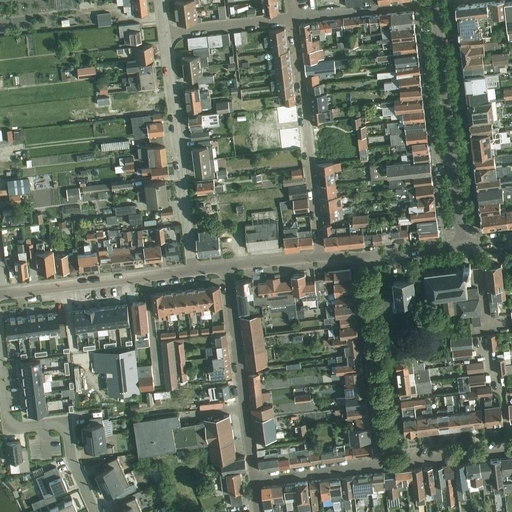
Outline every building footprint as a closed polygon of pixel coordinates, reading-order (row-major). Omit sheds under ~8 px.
[(176,14),(196,11),(195,5),(199,3),(198,0),(184,0),(185,1),(174,2),(176,14)] [(277,1),(262,2),(263,15),(278,13),(277,1)] [(490,19),(505,17),(503,2),(456,7),(457,17),(477,15),(487,14),(487,18),(490,19)] [(511,2),(504,3),(504,2),(503,2),(505,17),(506,22),(508,41),(511,40),(511,2)] [(123,7),(124,12),(126,12),(127,17),(147,14),(146,4),(123,7)] [(219,20),(226,19),(224,6),(218,7),(219,20)] [(77,10),(63,13),(64,19),(78,16),(77,10)] [(196,11),(176,14),(177,25),(201,22),(201,19),(196,18),(196,11)] [(393,29),(414,27),(413,12),(383,16),(383,15),(379,16),(380,25),(392,23),(393,29)] [(109,13),(97,15),(98,26),(120,24),(119,18),(110,19),(109,13)] [(505,17),(490,19),(487,19),(478,20),(477,15),(457,17),(460,37),(482,35),(483,36),(491,35),(490,25),(500,24),(500,23),(506,22),(505,17)] [(61,27),(92,24),(91,16),(60,20),(61,27)] [(381,31),(380,25),(379,16),(369,17),(371,32),(381,31)] [(366,33),(371,32),(369,17),(359,18),(360,27),(365,26),(366,33)] [(344,29),(360,27),(359,18),(343,20),(344,29)] [(330,21),(331,31),(336,30),(337,36),(343,36),(341,20),(330,21)] [(332,34),(331,31),(330,21),(320,23),(321,32),(322,40),(326,40),(325,35),(332,34)] [(322,40),(321,32),(320,23),(309,24),(311,33),(311,35),(319,34),(320,41),(321,41),(321,40),(322,40)] [(124,37),(124,44),(141,42),(138,24),(118,26),(119,37),(124,37)] [(311,35),(311,33),(309,24),(299,25),(301,36),(311,35)] [(391,39),(382,40),(382,43),(416,39),(414,27),(391,29),(391,39)] [(264,42),(285,40),(284,29),(269,31),(269,37),(264,38),(264,42)] [(221,35),(222,46),(229,46),(228,34),(221,35)] [(352,35),(345,36),(346,48),(358,47),(356,34),(352,35)] [(471,45),(483,44),(483,39),(485,38),(485,41),(494,40),(494,34),(491,35),(483,36),(482,35),(460,37),(461,45),(471,44),(471,45)] [(208,48),(215,47),(214,35),(207,36),(208,48)] [(215,47),(222,46),(221,35),(214,35),(215,47)] [(320,41),(318,41),(312,42),(311,35),(301,36),(303,52),(322,50),(321,41),(320,41)] [(189,50),(195,49),(208,48),(207,36),(187,38),(189,50)] [(287,52),(286,51),(286,44),(285,40),(264,42),(264,43),(265,47),(270,46),(271,53),(273,53),(287,52)] [(394,54),(418,52),(417,45),(416,40),(388,43),(383,44),(383,49),(394,48),(394,54)] [(492,60),(483,61),(482,56),(485,56),(485,49),(498,48),(497,42),(483,44),(471,45),(471,44),(461,45),(463,68),(471,67),(472,67),(483,65),(483,66),(503,64),(509,64),(508,52),(491,54),(492,60)] [(133,62),(153,60),(151,46),(128,48),(129,53),(132,52),(133,62)] [(183,69),(201,67),(208,66),(207,56),(209,56),(208,48),(195,49),(196,57),(181,59),(183,69)] [(305,64),(324,62),(323,50),(322,50),(303,52),(305,64)] [(290,62),(289,59),(288,51),(286,51),(287,52),(273,53),(274,59),(268,60),(268,64),(290,62)] [(396,67),(419,64),(418,52),(394,54),(377,56),(378,61),(395,59),(396,67)] [(318,74),(324,74),(335,72),(335,65),(337,65),(339,67),(348,66),(348,59),(324,62),(305,64),(306,76),(318,74)] [(154,70),(153,60),(133,62),(125,63),(113,64),(114,74),(136,72),(154,70)] [(276,75),(291,73),(290,62),(268,64),(269,69),(275,68),(276,75)] [(101,63),(81,63),(81,72),(101,71),(101,63)] [(399,76),(420,73),(419,64),(396,67),(396,71),(384,73),(377,74),(377,78),(391,77),(399,76)] [(464,76),(498,73),(499,73),(499,67),(504,67),(503,64),(483,66),(483,65),(472,67),(471,67),(463,68),(464,76)] [(213,76),(202,77),(201,67),(183,69),(184,80),(199,78),(200,84),(214,82),(213,76)] [(128,83),(155,80),(154,70),(136,72),(137,76),(121,78),(122,84),(128,83)] [(75,80),(88,80),(87,72),(75,73),(75,80)] [(292,84),(291,74),(291,73),(276,75),(277,81),(270,82),(271,86),(292,84)] [(387,89),(421,85),(420,73),(399,76),(391,77),(392,83),(384,83),(385,89),(387,89)] [(499,87),(499,86),(498,73),(464,76),(466,91),(494,88),(499,87)] [(317,79),(318,79),(318,74),(306,76),(307,86),(318,85),(317,79)] [(128,83),(128,86),(125,86),(126,92),(156,88),(155,80),(128,83)] [(251,83),(244,85),(245,92),(253,91),(251,83)] [(279,97),(280,96),(294,95),(292,84),(271,86),(271,91),(278,90),(279,97)] [(322,94),(324,94),(323,84),(318,85),(307,86),(308,96),(322,94)] [(100,94),(107,93),(106,85),(99,86),(100,94)] [(401,101),(423,98),(421,85),(387,89),(388,93),(398,92),(398,91),(400,91),(401,101)] [(511,87),(503,88),(504,98),(511,97),(511,87)] [(488,100),(492,100),(495,99),(494,88),(466,91),(467,104),(488,101),(488,100)] [(187,101),(210,98),(209,93),(199,94),(199,89),(185,91),(187,101)] [(152,109),(150,93),(129,95),(131,111),(152,109)] [(310,111),(323,109),(325,109),(324,94),(322,94),(308,96),(310,111)] [(294,95),(280,96),(279,98),(280,106),(295,104),(294,95)] [(189,117),(198,116),(197,111),(201,110),(201,109),(211,108),(210,98),(187,101),(188,111),(188,112),(189,117)] [(391,114),(424,110),(423,98),(401,101),(394,101),(381,102),(383,115),(391,114)] [(487,121),(494,120),(492,100),(488,100),(488,101),(467,104),(470,124),(487,121)] [(217,113),(233,111),(232,101),(216,103),(217,113)] [(295,106),(276,108),(278,119),(296,116),(295,106)] [(311,123),(325,122),(323,109),(310,111),(311,123)] [(408,121),(425,119),(424,110),(391,114),(391,120),(399,119),(400,122),(408,121)] [(198,116),(189,117),(188,117),(190,128),(218,125),(217,113),(198,116)] [(149,146),(163,145),(162,135),(163,134),(161,122),(160,120),(161,119),(160,114),(152,115),(153,123),(146,123),(147,136),(148,136),(149,146)] [(298,129),(296,116),(278,119),(279,131),(298,129)] [(366,126),(365,126),(361,126),(360,117),(351,118),(352,128),(356,128),(366,126)] [(410,132),(426,130),(425,119),(408,121),(400,122),(396,123),(396,128),(391,129),(391,132),(389,132),(389,134),(390,134),(410,132)] [(471,135),(489,133),(498,132),(497,129),(493,129),(492,123),(499,122),(499,120),(494,120),(487,121),(470,124),(471,135)] [(358,138),(367,137),(366,126),(356,128),(357,130),(358,138)] [(299,139),(298,129),(279,131),(280,141),(299,139)] [(396,145),(428,142),(426,130),(410,132),(390,134),(391,145),(396,145)] [(23,131),(14,132),(14,140),(24,139),(23,131)] [(209,138),(208,132),(190,134),(191,140),(209,138)] [(472,146),(500,143),(499,139),(490,140),(489,133),(471,135),(472,146)] [(359,149),(367,148),(368,148),(367,137),(358,138),(359,149)] [(300,149),(299,139),(280,141),(281,151),(300,149)] [(129,141),(113,143),(113,149),(130,147),(129,141)] [(212,146),(210,146),(209,141),(198,143),(198,148),(192,149),(194,161),(214,159),(212,146)] [(413,154),(429,152),(428,142),(396,145),(397,150),(413,148),(413,154)] [(495,148),(500,148),(509,147),(508,142),(500,143),(472,146),(474,158),(496,155),(495,148)] [(138,159),(144,158),(148,157),(149,165),(166,162),(164,145),(163,145),(149,146),(137,148),(138,159)] [(359,149),(360,157),(367,156),(367,148),(359,149)] [(18,150),(8,151),(9,161),(19,160),(18,150)] [(430,162),(429,152),(413,154),(403,155),(405,163),(410,162),(410,164),(430,162)] [(494,160),(502,159),(502,162),(511,160),(511,153),(496,155),(474,158),(475,169),(495,166),(494,160)] [(93,154),(76,156),(77,163),(94,161),(93,154)] [(119,166),(123,165),(133,164),(132,158),(118,159),(119,166)] [(214,178),(213,172),(215,172),(214,159),(194,161),(196,174),(201,174),(202,179),(214,178)] [(12,162),(0,163),(0,171),(6,171),(6,165),(8,165),(8,166),(12,165),(13,166),(16,165),(16,162),(12,162)] [(411,176),(431,174),(430,162),(410,164),(410,162),(405,163),(370,166),(372,180),(411,176)] [(318,173),(334,171),(333,163),(317,165),(318,173)] [(137,174),(150,172),(151,178),(167,176),(166,165),(136,168),(137,174)] [(495,166),(475,169),(476,180),(501,177),(501,174),(496,174),(495,166)] [(301,170),(291,171),(292,178),(302,177),(301,170)] [(319,187),(336,185),(334,171),(318,173),(319,187)] [(415,187),(433,184),(431,174),(411,176),(411,177),(402,178),(402,183),(406,183),(406,184),(414,183),(415,187)] [(511,175),(501,177),(476,180),(477,190),(500,188),(500,183),(511,182),(511,175)] [(292,178),(283,179),(284,186),(303,184),(302,177),(292,178)] [(195,188),(197,189),(198,195),(224,192),(223,186),(214,187),(213,180),(196,182),(196,183),(195,185),(195,188)] [(0,182),(0,191),(19,189),(17,181),(0,182)] [(127,187),(127,188),(132,188),(131,181),(111,183),(112,190),(117,189),(116,188),(127,187)] [(137,196),(170,192),(169,189),(165,189),(164,182),(143,185),(144,191),(136,192),(137,196)] [(110,184),(82,186),(82,193),(110,190),(110,184)] [(418,198),(434,196),(433,184),(415,187),(396,190),(396,195),(409,193),(410,199),(418,198)] [(337,196),(336,185),(319,187),(320,198),(337,196)] [(306,186),(288,188),(289,200),(307,198),(306,186)] [(499,200),(511,198),(511,186),(500,188),(477,190),(479,203),(499,200)] [(78,188),(66,189),(67,200),(80,199),(78,188)] [(170,192),(137,196),(137,201),(145,200),(146,205),(167,203),(166,196),(170,195),(170,192)] [(19,195),(9,196),(10,204),(20,203),(19,195)] [(322,209),(343,207),(341,195),(337,196),(320,198),(322,209)] [(410,211),(436,208),(434,196),(418,198),(410,199),(403,200),(402,203),(402,212),(409,211),(410,211)] [(309,211),(308,199),(294,200),(295,212),(309,211)] [(500,209),(499,200),(479,203),(480,214),(494,212),(505,211),(504,208),(500,209)] [(275,211),(274,201),(253,205),(254,214),(275,211)] [(135,213),(134,205),(114,207),(115,215),(135,213)] [(81,219),(115,215),(114,207),(80,211),(81,219)] [(323,220),(344,219),(343,207),(322,209),(323,220)] [(161,217),(170,216),(172,216),(171,208),(159,209),(160,217),(161,217)] [(413,222),(436,219),(437,219),(436,208),(410,211),(411,216),(396,217),(396,220),(399,220),(399,224),(399,225),(400,225),(413,224),(413,222)] [(496,229),(508,228),(506,211),(505,211),(494,212),(496,229)] [(128,214),(129,224),(142,223),(141,212),(128,214)] [(482,231),(496,229),(494,212),(480,214),(482,231)] [(23,215),(9,216),(10,224),(11,227),(24,225),(24,222),(30,221),(29,214),(23,215)] [(42,214),(33,215),(34,223),(42,222),(42,214)] [(354,227),(363,226),(369,226),(368,215),(353,217),(353,220),(354,227)] [(115,216),(106,217),(107,224),(116,223),(115,216)] [(418,230),(438,229),(436,219),(413,222),(413,224),(417,223),(418,230)] [(363,228),(363,226),(354,227),(353,220),(348,221),(349,223),(351,246),(364,244),(363,228)] [(338,247),(351,246),(349,223),(342,224),(342,228),(337,229),(338,247)] [(400,230),(400,225),(399,225),(399,224),(390,225),(392,241),(408,239),(408,232),(407,229),(400,230)] [(338,247),(337,229),(331,230),(331,225),(323,226),(325,248),(338,247)] [(392,241),(390,225),(381,226),(383,242),(392,241)] [(263,228),(265,248),(279,246),(277,226),(263,228)] [(374,243),(383,242),(381,226),(376,226),(377,233),(373,233),(373,234),(374,243)] [(373,234),(373,233),(368,234),(367,227),(363,228),(364,244),(374,243),(373,234)] [(154,229),(156,243),(164,242),(162,228),(154,229)] [(249,229),(252,250),(265,248),(263,228),(249,229)] [(299,249),(298,239),(298,235),(297,228),(283,229),(286,250),(299,249)] [(199,256),(208,255),(205,229),(204,230),(204,233),(199,233),(199,237),(197,237),(198,239),(197,240),(199,256)] [(205,229),(208,255),(220,253),(218,237),(216,237),(215,231),(209,232),(208,229),(205,229)] [(236,231),(238,251),(252,250),(249,229),(236,231)] [(408,239),(410,239),(420,238),(439,236),(438,229),(418,230),(408,232),(408,239)] [(143,248),(142,239),(141,230),(136,231),(138,247),(133,247),(131,248),(133,263),(145,262),(143,248)] [(224,253),(238,251),(236,231),(221,233),(224,253)] [(298,239),(299,249),(313,247),(311,231),(309,231),(309,233),(304,234),(305,238),(298,239)] [(27,276),(24,242),(23,239),(20,240),(20,244),(17,244),(18,253),(17,253),(18,262),(14,262),(16,277),(27,276)] [(108,245),(109,245),(108,239),(103,240),(104,246),(106,246),(107,250),(98,252),(100,267),(111,266),(108,245)] [(53,271),(51,252),(44,252),(42,243),(36,244),(37,253),(35,253),(37,273),(46,272),(46,274),(52,273),(52,271),(53,271)] [(176,243),(165,244),(167,259),(177,258),(176,243)] [(32,244),(25,245),(26,257),(34,256),(32,244)] [(77,256),(77,262),(78,270),(97,268),(96,253),(90,254),(89,245),(83,246),(84,255),(77,256)] [(122,265),(120,249),(111,250),(111,245),(109,245),(108,245),(111,266),(122,265)] [(143,248),(145,262),(160,260),(159,246),(143,248)] [(122,265),(133,263),(131,248),(120,249),(122,265)] [(77,262),(77,256),(76,250),(71,251),(72,255),(66,256),(66,255),(54,256),(56,272),(68,271),(67,263),(77,262)] [(466,266),(463,266),(463,270),(464,274),(465,274),(471,274),(470,268),(470,265),(466,266)] [(498,316),(497,299),(505,298),(505,293),(504,293),(501,265),(485,267),(488,294),(489,294),(489,299),(491,317),(498,316)] [(424,275),(424,276),(425,276),(426,282),(424,282),(425,284),(426,283),(427,290),(425,290),(425,291),(427,291),(428,299),(426,299),(427,300),(428,300),(428,301),(429,302),(429,301),(436,300),(436,301),(438,301),(438,300),(439,299),(440,305),(442,305),(442,307),(444,307),(445,318),(471,316),(472,326),(480,325),(479,315),(480,315),(478,300),(479,300),(479,294),(478,295),(477,288),(467,289),(465,274),(464,274),(463,270),(460,270),(457,271),(457,269),(455,269),(456,271),(449,271),(449,270),(447,270),(447,272),(442,272),(442,270),(440,271),(440,272),(435,273),(435,271),(433,271),(433,273),(427,274),(426,272),(425,272),(425,274),(425,275),(424,275)] [(333,282),(351,280),(350,270),(325,273),(325,279),(326,284),(334,283),(333,282)] [(307,295),(304,274),(291,275),(294,295),(301,294),(302,305),(308,305),(308,309),(318,308),(317,301),(316,294),(307,295)] [(269,284),(258,285),(259,296),(254,297),(255,305),(258,305),(261,305),(262,307),(269,306),(270,311),(284,309),(289,313),(290,319),(296,319),(294,303),(295,303),(294,295),(292,281),(278,283),(278,281),(274,279),(272,279),(269,282),(269,284)] [(327,294),(326,284),(325,279),(315,281),(316,294),(317,301),(327,299),(335,298),(335,297),(335,293),(327,294)] [(254,297),(253,286),(252,280),(236,282),(240,313),(259,311),(258,305),(255,305),(254,297)] [(342,293),(353,292),(351,280),(333,282),(334,283),(334,286),(335,293),(335,297),(342,296),(342,293)] [(413,280),(393,282),(395,301),(391,301),(393,313),(407,311),(406,309),(416,308),(415,301),(413,280)] [(208,288),(210,308),(211,313),(215,313),(215,307),(222,306),(220,286),(208,288)] [(203,308),(210,308),(208,288),(197,289),(199,309),(200,315),(204,314),(203,308)] [(192,310),(199,309),(197,289),(186,290),(188,310),(188,316),(193,315),(192,310)] [(181,311),(188,310),(186,290),(174,292),(177,311),(177,317),(182,317),(181,311)] [(170,312),(177,311),(174,292),(163,293),(166,319),(170,318),(170,312)] [(345,304),(354,303),(353,292),(342,293),(342,296),(335,297),(335,298),(327,299),(328,307),(345,304)] [(162,319),(166,319),(163,293),(151,294),(154,314),(161,313),(162,319)] [(391,298),(374,299),(377,325),(394,324),(391,301),(391,298)] [(149,337),(148,336),(145,302),(133,304),(136,339),(149,337)] [(327,318),(355,315),(354,303),(345,304),(328,307),(326,307),(326,313),(327,318)] [(127,304),(116,306),(118,325),(130,323),(127,304)] [(116,306),(105,307),(108,326),(118,325),(116,306)] [(105,307),(95,309),(97,327),(108,326),(105,307)] [(84,310),(86,329),(97,327),(95,309),(95,308),(84,310)] [(84,310),(73,311),(75,330),(86,329),(84,310)] [(297,319),(304,318),(303,310),(301,310),(296,311),(297,319)] [(56,313),(46,315),(48,333),(58,332),(59,337),(65,336),(64,324),(58,325),(56,313)] [(46,315),(36,316),(38,334),(48,333),(46,315)] [(240,317),(242,330),(262,328),(260,315),(240,317)] [(332,328),(357,325),(355,315),(327,318),(324,319),(325,324),(331,323),(332,328)] [(36,316),(26,317),(28,336),(38,334),(36,316)] [(26,317),(15,318),(18,337),(28,336),(26,317)] [(15,318),(5,320),(7,338),(18,337),(15,318)] [(328,340),(358,336),(357,325),(332,328),(334,337),(328,337),(328,340)] [(242,330),(243,338),(263,337),(262,328),(242,330)] [(211,347),(227,345),(226,333),(210,335),(211,347)] [(487,336),(489,351),(497,350),(495,335),(487,336)] [(343,356),(360,354),(358,336),(328,340),(323,341),(323,346),(333,344),(333,346),(342,345),(344,356),(342,356),(343,356)] [(243,338),(245,352),(265,349),(263,337),(243,338)] [(471,337),(451,339),(452,350),(472,348),(471,337)] [(176,351),(184,350),(183,342),(175,343),(176,351)] [(206,358),(213,357),(229,355),(227,345),(211,347),(205,348),(206,358)] [(134,346),(104,349),(109,394),(139,391),(134,346)] [(245,352),(247,368),(257,367),(267,365),(265,349),(245,352)] [(472,357),(471,349),(453,351),(454,359),(472,357)] [(177,361),(184,361),(185,360),(184,350),(176,351),(177,361)] [(336,365),(361,362),(360,354),(343,356),(343,361),(337,361),(337,365),(335,365),(336,365)] [(214,368),(230,366),(229,355),(213,357),(214,365),(209,365),(209,368),(214,368)] [(424,365),(418,365),(417,358),(396,361),(397,373),(414,371),(424,369),(424,365)] [(496,359),(498,374),(511,372),(511,364),(505,365),(504,359),(496,359)] [(39,361),(21,363),(22,374),(41,371),(39,361)] [(177,373),(186,372),(184,361),(177,361),(176,361),(177,373)] [(341,373),(362,370),(361,362),(336,365),(337,373),(341,373)] [(483,371),(482,362),(467,364),(468,373),(483,371)] [(210,379),(215,379),(232,377),(230,366),(214,368),(209,368),(210,379)] [(247,368),(248,376),(258,375),(257,367),(247,368)] [(347,383),(363,382),(362,370),(341,373),(337,373),(331,374),(332,380),(346,378),(347,383)] [(41,371),(22,374),(24,384),(42,382),(44,381),(43,371),(41,371)] [(429,380),(426,381),(425,377),(417,378),(417,380),(415,380),(414,371),(397,373),(399,384),(429,381),(429,380)] [(186,372),(177,373),(178,381),(187,380),(186,372)] [(139,375),(140,391),(154,389),(153,374),(139,375)] [(248,376),(249,384),(260,383),(259,374),(258,375),(248,376)] [(468,376),(469,386),(485,385),(484,374),(468,376)] [(401,396),(417,394),(430,393),(429,386),(430,386),(429,381),(399,384),(401,396)] [(42,382),(24,384),(25,394),(43,392),(42,382)] [(346,398),(365,395),(363,382),(347,383),(345,384),(346,398)] [(249,384),(250,394),(261,393),(260,383),(249,384)] [(228,385),(209,387),(210,399),(230,396),(228,385)] [(315,394),(315,386),(298,386),(298,394),(315,394)] [(478,396),(492,395),(491,387),(477,388),(478,396)] [(478,399),(478,396),(477,388),(469,389),(469,391),(467,391),(468,393),(469,402),(470,402),(470,400),(478,399)] [(43,392),(25,394),(26,404),(44,402),(43,392)] [(250,394),(251,401),(262,400),(265,399),(266,398),(266,393),(261,393),(250,394)] [(468,393),(459,394),(461,403),(469,402),(469,400),(468,393)] [(294,397),(295,404),(307,402),(306,395),(294,397)] [(346,408),(366,406),(365,395),(346,398),(341,399),(341,403),(346,403),(346,408)] [(452,414),(452,407),(450,395),(446,396),(448,410),(450,430),(461,429),(459,411),(457,412),(457,413),(452,414)] [(251,401),(252,409),(262,407),(262,400),(251,401)] [(422,400),(414,401),(415,408),(424,407),(426,407),(425,405),(426,405),(425,400),(422,400)] [(484,401),(487,425),(502,424),(500,406),(492,407),(491,400),(484,401)] [(414,401),(401,402),(402,409),(415,408),(414,401)] [(44,402),(26,404),(27,415),(48,412),(47,402),(44,402)] [(435,416),(432,416),(430,404),(426,405),(425,405),(426,407),(429,433),(439,432),(437,414),(435,414),(435,416)] [(479,411),(475,411),(474,404),(469,405),(470,412),(472,427),(483,426),(481,410),(480,408),(478,408),(479,411)] [(472,427),(470,412),(469,405),(466,405),(466,412),(461,413),(461,411),(459,411),(461,429),(472,427)] [(252,409),(253,419),(274,417),(273,406),(262,407),(252,409)] [(356,417),(368,416),(366,406),(346,408),(335,409),(336,414),(347,413),(348,421),(352,421),(356,420),(356,417)] [(429,433),(426,407),(424,407),(422,407),(422,416),(424,416),(424,417),(416,418),(418,434),(429,433)] [(439,432),(450,430),(448,410),(438,411),(439,413),(437,414),(439,432)] [(209,445),(205,421),(181,425),(179,414),(133,421),(139,456),(159,453),(208,445),(209,445)] [(229,415),(205,420),(205,421),(209,445),(233,441),(229,415)] [(353,429),(369,427),(368,416),(356,417),(356,420),(352,421),(353,429)] [(90,425),(83,426),(85,438),(105,435),(104,423),(103,423),(102,417),(89,418),(90,425)] [(253,419),(256,442),(276,439),(274,417),(253,419)] [(403,420),(405,436),(418,434),(416,418),(403,420)] [(305,425),(298,426),(299,437),(306,436),(305,425)] [(351,443),(371,441),(369,427),(353,429),(349,430),(351,443)] [(105,435),(85,438),(86,450),(99,448),(100,454),(114,452),(113,446),(107,447),(105,435)] [(19,441),(5,443),(6,448),(6,454),(7,461),(17,460),(18,472),(29,471),(26,448),(20,449),(19,441)] [(209,445),(208,445),(212,462),(237,458),(234,441),(233,441),(209,445)] [(344,450),(346,459),(372,455),(371,441),(356,444),(357,448),(344,450)] [(344,450),(344,445),(343,446),(336,446),(336,447),(333,448),(334,451),(335,460),(346,459),(344,450)] [(309,449),(291,452),(290,446),(287,447),(290,467),(311,464),(309,450),(309,449)] [(334,451),(332,451),(332,447),(329,447),(329,452),(322,453),(323,462),(335,460),(334,451)] [(323,462),(322,453),(321,453),(320,448),(309,450),(311,464),(323,462)] [(280,468),(290,467),(288,454),(288,453),(278,454),(278,455),(280,468)] [(280,468),(278,455),(278,454),(264,456),(264,460),(258,461),(260,471),(280,468)] [(223,474),(217,475),(217,480),(221,480),(223,493),(229,492),(231,504),(232,504),(232,506),(243,504),(241,491),(243,491),(240,471),(246,470),(245,457),(236,458),(221,461),(223,474)] [(107,469),(95,474),(100,485),(125,474),(117,458),(104,464),(107,469)] [(511,458),(500,459),(504,491),(511,489),(511,458)] [(504,495),(504,491),(500,459),(490,461),(492,476),(493,486),(493,492),(494,494),(499,493),(499,496),(504,495)] [(493,486),(492,476),(490,461),(479,462),(482,484),(482,485),(491,484),(491,492),(493,492),(493,486)] [(482,485),(482,484),(479,462),(466,463),(467,476),(471,476),(472,485),(478,484),(478,489),(482,489),(482,485)] [(456,465),(454,465),(455,476),(458,501),(463,500),(463,493),(461,493),(461,489),(469,488),(467,476),(466,463),(456,465)] [(453,499),(452,493),(451,477),(455,476),(454,465),(444,466),(446,485),(445,485),(443,466),(432,467),(437,502),(443,502),(441,486),(446,486),(447,500),(453,499)] [(44,474),(36,478),(44,497),(43,497),(44,499),(54,495),(59,493),(59,492),(67,489),(63,481),(61,476),(59,477),(55,466),(48,470),(43,472),(44,474)] [(437,503),(437,502),(432,467),(424,468),(425,485),(427,485),(428,494),(432,494),(433,499),(434,503),(437,503)] [(426,504),(424,484),(422,469),(411,470),(413,483),(415,498),(416,498),(417,505),(426,504)] [(406,484),(413,483),(411,470),(395,472),(397,488),(397,490),(407,489),(406,484)] [(397,490),(397,488),(395,472),(384,473),(385,487),(387,487),(389,498),(398,497),(397,490)] [(386,492),(385,487),(384,473),(372,475),(374,491),(371,491),(372,493),(372,498),(377,497),(376,491),(383,490),(384,492),(386,492)] [(125,474),(100,485),(105,496),(117,491),(120,498),(133,492),(125,474)] [(355,495),(372,493),(371,491),(374,491),(372,475),(352,477),(355,495)] [(347,496),(355,495),(352,477),(342,478),(345,506),(345,509),(351,508),(350,499),(347,496)] [(341,507),(345,506),(342,478),(329,480),(330,495),(332,495),(333,506),(334,508),(335,509),(339,509),(341,507)] [(333,506),(332,495),(330,495),(329,480),(320,481),(321,491),(322,498),(327,497),(327,500),(328,500),(328,506),(333,506)] [(316,492),(321,491),(320,481),(309,482),(312,511),(318,511),(316,492)] [(161,482),(154,485),(158,494),(164,491),(161,482)] [(307,482),(295,484),(297,498),(297,502),(296,502),(297,511),(298,511),(299,511),(310,510),(307,482)] [(292,499),(297,498),(295,484),(284,485),(285,499),(287,510),(293,510),(292,499)] [(270,487),(273,511),(274,511),(280,511),(279,503),(275,503),(275,501),(284,500),(282,485),(270,487)] [(273,511),(270,487),(270,486),(262,487),(262,488),(261,488),(264,507),(264,511),(273,511)] [(54,495),(44,499),(46,504),(56,500),(54,495)] [(125,509),(118,511),(141,511),(135,498),(122,504),(125,509)] [(77,511),(72,500),(64,504),(49,510),(49,511),(77,511)]
